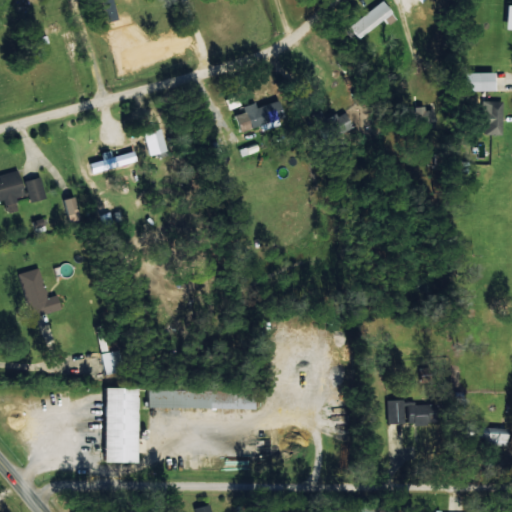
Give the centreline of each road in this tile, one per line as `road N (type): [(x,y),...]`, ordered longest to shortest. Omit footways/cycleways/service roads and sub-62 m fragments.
road 1 (residential): [(32,501),(73,487),(511,481)]
road 2 (residential): [(0,123),(287,43),(331,0)]
